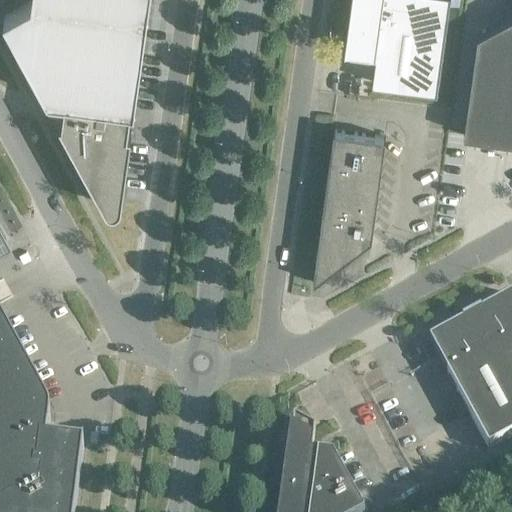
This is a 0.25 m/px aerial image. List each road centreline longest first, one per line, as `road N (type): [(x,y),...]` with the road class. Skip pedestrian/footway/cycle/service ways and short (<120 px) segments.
road 1 (unclassified): [(200,363),(250,0)]
road 2 (unclassified): [(276,362),(270,295),(312,0)]
road 3 (unclassified): [(125,343),(143,313),(187,0)]
road 4 (unclassified): [(276,362),(511,234)]
road 5 (unclassified): [(125,343),(0,116)]
road 6 (unclassified): [(178,511),(200,363)]
